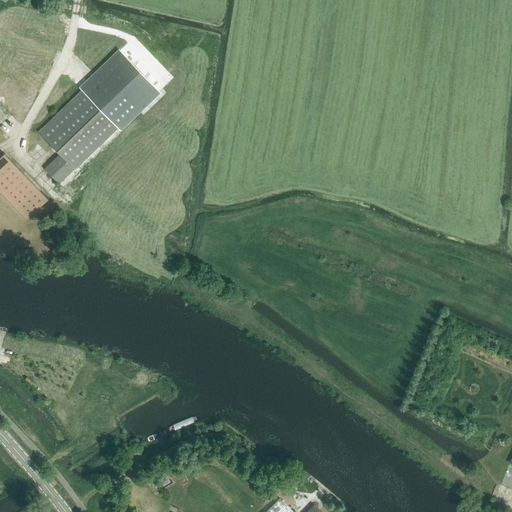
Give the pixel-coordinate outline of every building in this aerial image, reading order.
[(0,54),(26,64),(30,52),(3,42),(0,50),(0,54)] [(118,128),(119,130),(159,92),(120,50),(80,89),(82,90),(39,132),(60,154),(45,169),(59,184),(74,169),(75,169),(118,128)] [(0,191),(27,220),(30,216),(48,199),(4,153),(0,156),(0,191)] [(47,193),(55,201),(59,197),(52,189),(47,193)] [(265,511),(293,511),(280,498),(265,511)]
